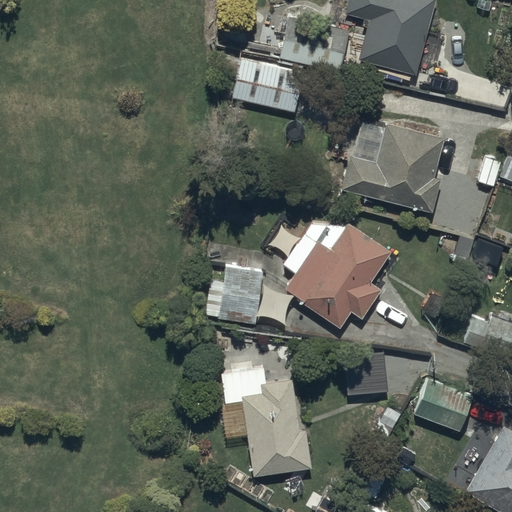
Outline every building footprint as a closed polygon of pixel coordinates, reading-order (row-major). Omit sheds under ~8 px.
[(346,0),(344,7),(370,15),(359,53),(415,69),(434,0),(346,0)] [(288,12),(279,54),(341,68),(351,26),(288,12)] [(241,55),(231,94),(296,110),(305,70),(241,55)] [(338,184),(431,206),(439,172),(434,171),(444,133),(385,119),(377,154),(347,147),(338,184)] [(511,142),(497,183),(511,188),(511,142)] [(294,268),(285,281),(299,291),(297,294),(340,326),(353,308),(363,315),(401,261),(389,253),(393,247),(350,216),(346,221),(313,218),(303,232),(284,260),(294,268)] [(265,263),(225,258),(223,274),(211,273),(206,314),(259,320),(265,263)] [(501,314),(491,311),(478,348),(511,360),(511,312),(502,309),(501,314)] [(313,463),(297,375),(268,380),(265,362),(219,370),(232,443),(248,440),(254,474),(313,463)] [(413,409),(457,428),(472,394),(428,375),(413,409)] [(511,511),(511,426),(503,422),(467,487),(510,511),(511,511)] [(227,455),(219,472),(240,485),(250,470),(227,455)] [(348,511),(389,511),(353,500),(348,511)]
